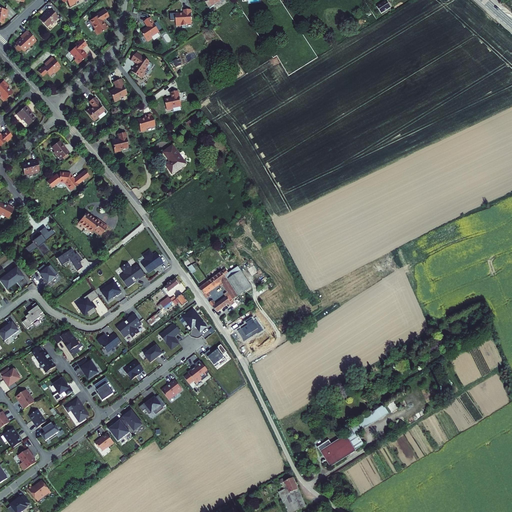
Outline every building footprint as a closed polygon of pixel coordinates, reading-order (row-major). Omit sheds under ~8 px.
[(214,8),(222,3),(220,0),(204,0),(202,2),(209,13),(215,9),(214,8)] [(381,12),(379,14),(381,17),(391,11),(387,5),(379,9),(381,12)] [(57,18),(49,9),(44,14),(45,15),(39,21),(46,28),(50,25),(50,26),(56,21),(55,20),(57,18)] [(104,26),(101,22),(108,17),(104,11),(94,17),(95,19),(89,23),(95,32),(93,33),(97,37),(108,30),(105,25),(104,26)] [(191,13),(184,14),(184,16),(176,17),(176,29),(182,29),(183,31),(187,31),(186,26),(191,26),(191,13)] [(159,35),(154,26),(151,20),(144,25),(148,30),(141,35),(148,45),(152,41),(151,40),(159,35)] [(36,43),(26,32),(19,38),(20,39),(14,45),(16,47),(14,48),(18,53),(21,51),(22,53),(29,47),(30,48),(36,43)] [(86,58),(83,54),(82,55),(80,52),(85,47),(81,42),(78,45),(77,44),(74,46),(75,48),(69,54),(75,61),(73,63),(76,67),(86,58)] [(143,62),(135,56),(131,63),(137,67),(135,70),(134,69),(130,74),(141,82),(145,76),(144,75),(147,71),(148,72),(149,72),(150,71),(151,70),(151,69),(151,68),(150,67),(148,65),(149,65),(144,61),(143,62)] [(47,66),(44,68),(42,71),(41,70),(36,74),(41,79),(45,75),(48,78),(52,75),(54,76),(59,71),(57,70),(59,69),(51,60),(46,64),(47,66)] [(14,95),(8,89),(10,87),(5,82),(0,86),(0,95),(2,98),(0,99),(4,103),(14,95)] [(119,82),(113,85),(116,91),(109,94),(114,105),(119,103),(118,101),(126,97),(122,88),(124,87),(121,82),(120,83),(119,82)] [(178,94),(171,95),(172,101),(165,103),(168,114),(173,113),(173,111),(182,109),(178,94)] [(104,113),(94,100),(88,104),(93,110),(90,112),(89,111),(85,114),(93,124),(97,121),(96,119),(104,113)] [(23,122),(29,128),(36,121),(30,114),(32,112),(27,107),(17,116),(22,123),(23,122)] [(144,121),(136,123),(137,124),(136,124),(137,128),(138,128),(139,135),(146,133),(145,131),(154,129),(150,117),(144,118),(144,121)] [(2,136),(0,133),(0,146),(6,141),(7,142),(11,139),(10,138),(12,136),(7,131),(2,136)] [(113,156),(120,154),(119,153),(128,151),(126,145),(127,145),(126,138),(125,139),(124,136),(117,138),(118,143),(111,144),(113,156)] [(67,154),(63,149),(58,143),(49,149),(52,153),(51,154),(56,160),(57,159),(58,161),(67,154)] [(167,169),(171,176),(185,166),(173,148),(163,154),(171,165),(167,169)] [(30,163),(22,165),(24,175),(28,174),(28,175),(37,173),(37,172),(39,171),(37,160),(30,162),(30,163)] [(84,172),(79,176),(83,181),(88,177),(84,172)] [(55,175),(46,183),(50,189),(57,183),(63,184),(67,188),(70,191),(83,181),(79,176),(73,180),(70,177),(68,174),(59,173),(58,176),(55,175)] [(1,213),(8,217),(13,207),(7,204),(6,206),(0,201),(0,214),(1,215),(1,213)] [(95,223),(85,215),(77,224),(90,235),(92,233),(99,238),(106,230),(96,222),(95,223)] [(55,234),(52,229),(48,231),(45,227),(39,231),(41,235),(32,241),(33,243),(26,248),(29,253),(55,234)] [(72,249),(57,258),(61,265),(66,262),(65,261),(69,258),(76,270),(82,266),(80,262),(82,260),(77,252),(75,253),(72,249)] [(147,261),(142,265),(148,274),(154,270),(154,269),(156,267),(157,268),(164,263),(157,254),(153,256),(150,251),(143,256),(147,261)] [(188,261),(184,264),(192,273),(195,271),(188,261)] [(40,272),(39,273),(47,283),(56,276),(55,276),(57,274),(50,265),(48,267),(47,266),(46,267),(44,264),(37,269),(40,272)] [(126,274),(120,278),(128,288),(135,283),(134,282),(139,279),(139,280),(145,276),(138,266),(132,270),(128,264),(122,269),(126,274)] [(3,268),(0,270),(0,281),(6,290),(16,282),(20,288),(27,283),(19,271),(16,267),(14,269),(7,274),(3,268)] [(238,268),(229,274),(225,277),(234,291),(238,298),(251,289),(238,268)] [(225,277),(229,274),(227,271),(200,289),(207,300),(211,297),(208,293),(219,285),(221,288),(223,287),(228,293),(228,294),(234,291),(225,277)] [(120,292),(113,281),(108,285),(109,287),(101,292),(105,298),(106,298),(108,301),(113,297),(117,295),(117,296),(118,297),(121,294),(120,292)] [(167,287),(162,291),(166,295),(178,286),(175,281),(171,284),(170,283),(166,286),(167,287)] [(238,298),(234,291),(228,294),(228,293),(224,296),(226,299),(215,307),(212,302),(210,304),(216,313),(227,305),(229,307),(232,306),(230,303),(233,302),(238,298)] [(91,302),(97,298),(93,292),(83,299),(80,297),(73,302),(83,317),(87,315),(86,313),(93,309),(94,310),(96,308),(91,302)] [(163,309),(160,312),(162,316),(178,304),(181,307),(186,304),(181,296),(175,300),(171,303),(163,309)] [(159,305),(163,309),(171,303),(169,300),(168,298),(159,305)] [(42,312),(36,303),(32,306),(34,309),(28,313),(29,315),(26,317),(27,319),(23,322),(28,329),(33,325),(32,324),(40,318),(41,319),(45,316),(42,312)] [(207,328),(193,310),(183,318),(186,323),(187,322),(189,325),(189,326),(192,330),(195,327),(198,330),(198,329),(201,333),(207,328)] [(147,322),(150,326),(163,317),(162,315),(160,312),(147,322)] [(124,322),(116,328),(124,338),(130,333),(133,338),(139,333),(136,329),(141,324),(134,314),(128,319),(129,319),(125,323),(124,322)] [(255,314),(243,323),(246,328),(258,320),(255,314)] [(8,325),(3,329),(0,331),(0,335),(5,341),(19,331),(12,322),(8,325)] [(180,332),(174,324),(159,335),(171,350),(179,344),(174,337),(180,332)] [(59,333),(53,337),(58,344),(62,341),(63,340),(66,345),(66,346),(65,346),(69,352),(74,349),(74,348),(79,345),(75,340),(69,332),(65,334),(61,336),(59,333)] [(104,335),(97,340),(107,352),(117,344),(118,345),(122,343),(115,334),(108,340),(104,335)] [(47,356),(41,346),(32,351),(39,361),(38,361),(41,365),(40,369),(44,369),(47,374),(51,371),(51,370),(55,367),(53,364),(55,363),(52,360),(51,361),(49,358),(50,358),(48,355),(47,356)] [(156,346),(144,355),(151,363),(158,357),(159,358),(163,355),(156,346)] [(85,374),(88,380),(98,373),(94,366),(94,365),(91,361),(88,363),(86,359),(78,364),(82,370),(83,370),(86,374),(85,374)] [(189,374),(184,378),(189,384),(194,381),(195,383),(201,379),(202,380),(207,376),(204,373),(207,371),(199,360),(194,364),(196,367),(191,370),(191,369),(187,372),(189,374)] [(143,370),(137,361),(124,371),(131,380),(136,377),(135,376),(143,370)] [(6,384),(7,383),(9,386),(15,383),(20,379),(17,374),(18,373),(15,369),(11,371),(9,368),(0,373),(4,379),(3,380),(6,384)] [(105,378),(94,386),(99,393),(98,394),(102,401),(113,394),(107,384),(109,383),(105,378)] [(62,379),(53,385),(57,391),(56,391),(59,395),(64,392),(67,395),(72,391),(70,388),(69,388),(62,379)] [(171,384),(162,391),(168,399),(174,394),(175,395),(179,392),(178,391),(181,389),(174,380),(170,383),(171,384)] [(6,384),(11,391),(17,386),(15,383),(9,386),(7,383),(6,384)] [(20,404),(24,409),(34,403),(26,390),(16,397),(20,402),(20,401),(21,403),(20,404)] [(148,400),(139,407),(143,412),(145,410),(149,415),(156,409),(158,413),(163,408),(166,405),(158,395),(149,402),(148,400)] [(77,399),(65,407),(68,412),(71,410),(79,422),(89,416),(77,399)] [(345,438),(354,452),(363,447),(356,436),(388,416),(382,408),(342,433),(345,438)] [(125,416),(120,420),(125,427),(129,424),(134,431),(142,425),(130,409),(123,414),(125,416)] [(38,410),(30,416),(34,423),(37,428),(46,422),(38,410)] [(3,411),(1,412),(9,423),(10,422),(3,411)] [(0,428),(9,423),(1,412),(0,413),(0,428)] [(114,424),(108,429),(118,442),(130,433),(125,427),(120,420),(114,425),(114,424)] [(45,433),(41,435),(45,441),(49,439),(50,440),(57,435),(56,434),(59,432),(55,426),(54,427),(53,427),(51,423),(44,428),(47,431),(45,433)] [(12,446),(13,448),(23,441),(20,437),(19,437),(16,433),(13,429),(4,434),(8,440),(8,441),(11,446),(12,446)] [(99,440),(95,443),(98,448),(99,447),(102,451),(108,447),(109,447),(114,443),(107,434),(101,438),(102,438),(100,440),(99,440)] [(355,454),(345,438),(320,455),(330,471),(355,454)] [(20,465),(24,471),(36,463),(31,456),(32,455),(28,449),(18,456),(22,463),(20,465)] [(281,480),(277,482),(278,485),(283,483),(288,494),(285,495),(288,502),(292,501),(293,504),(302,500),(291,479),(283,483),(281,480)] [(32,486),(28,489),(37,501),(48,493),(50,491),(42,481),(36,486),(37,487),(34,489),(33,488),(32,486)] [(294,511),(296,511),(295,508),(294,507),(303,503),(302,500),(293,504),(292,501),(288,502),(285,495),(288,494),(283,483),(280,484),(283,490),(278,493),(286,511),(294,511)] [(15,501),(10,505),(15,511),(21,511),(27,508),(27,507),(30,504),(24,496),(17,501),(16,502),(15,501)] [(294,507),(295,508),(296,511),(305,507),(303,503),(294,507)]
